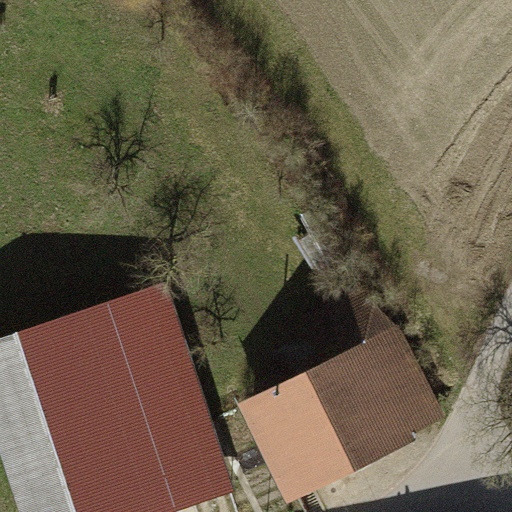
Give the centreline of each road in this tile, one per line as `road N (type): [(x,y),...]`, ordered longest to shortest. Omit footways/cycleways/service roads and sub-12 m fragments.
road 1 (residential): [(393,511),(475,444),(511,504)]
road 2 (track): [(475,444),(492,366),(511,324)]
